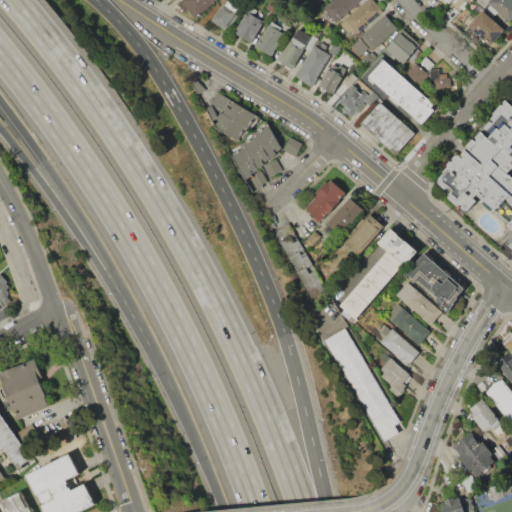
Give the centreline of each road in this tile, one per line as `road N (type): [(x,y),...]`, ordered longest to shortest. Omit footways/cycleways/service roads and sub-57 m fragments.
road 1 (motorway): [(306,511),(199,264),(123,139),(17,0)]
road 2 (motorway): [(0,48),(83,160),(158,284),(258,511)]
road 3 (motorway): [(305,407),(268,289),(210,166),(149,60),(96,0)]
road 4 (residential): [(382,504),(410,480),(462,355),(508,287)]
road 5 (secondary): [(338,138),(131,3)]
road 6 (secondary): [(59,315),(134,511)]
road 7 (motorway): [(95,252),(184,416)]
road 8 (motorway): [(0,97),(67,192),(95,252)]
road 9 (residential): [(397,192),(511,62)]
road 10 (motorway): [(0,126),(95,252)]
road 11 (secondary): [(511,290),(397,192)]
road 12 (secondary): [(6,191),(59,315)]
